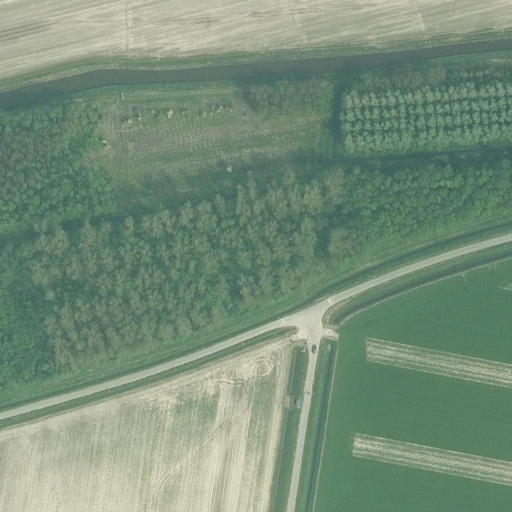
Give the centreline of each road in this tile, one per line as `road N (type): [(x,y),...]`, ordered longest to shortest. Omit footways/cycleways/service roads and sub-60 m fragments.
road 1 (track): [(0,234),(321,171),(511,154)]
road 2 (unclassified): [(0,416),(307,315)]
road 3 (unclassified): [(307,315),(406,270),(511,238)]
road 4 (unclassified): [(289,511),(313,348),(307,315)]
